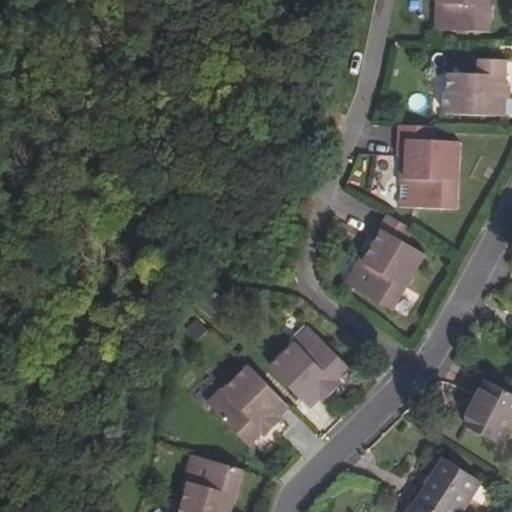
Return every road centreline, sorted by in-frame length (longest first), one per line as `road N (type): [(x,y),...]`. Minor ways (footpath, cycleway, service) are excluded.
road 1 (residential): [(416,374),(305,287),(300,253),(361,109),(384,0)]
road 2 (residential): [(282,511),(416,374)]
road 3 (residential): [(416,374),(437,351),(511,212)]
